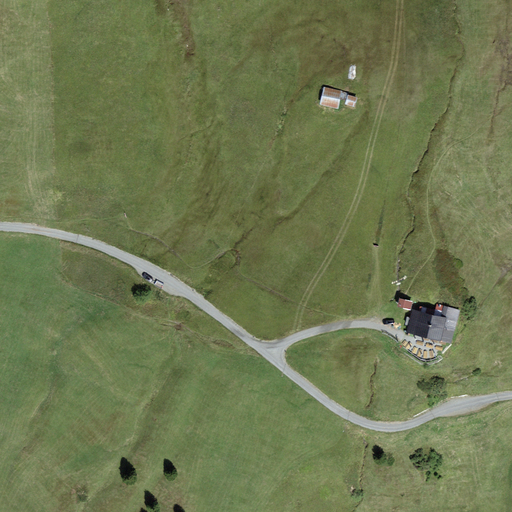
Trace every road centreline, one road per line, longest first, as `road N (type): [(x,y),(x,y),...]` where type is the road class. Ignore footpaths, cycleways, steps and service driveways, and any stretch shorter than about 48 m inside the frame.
road 1 (track): [(262,351),(230,356),(69,296),(0,304)]
road 2 (track): [(262,351),(349,416),(397,425),(499,393)]
road 3 (track): [(0,230),(75,238),(159,274)]
road 4 (track): [(159,274),(262,351)]
